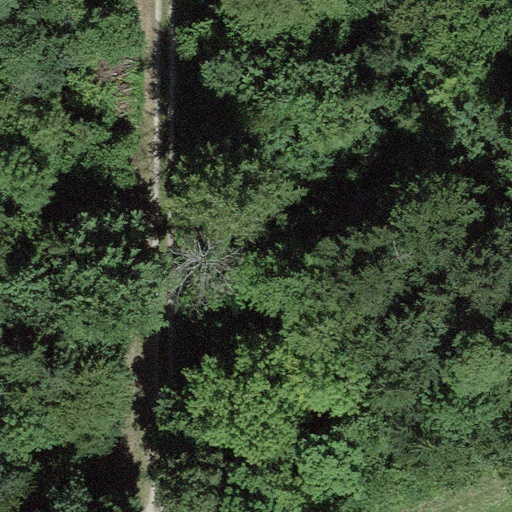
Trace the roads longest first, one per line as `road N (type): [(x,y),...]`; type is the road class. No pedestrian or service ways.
road 1 (track): [(163,0),(155,511)]
road 2 (track): [(162,333),(265,432),(335,468),(438,494)]
road 3 (track): [(511,462),(400,511)]
